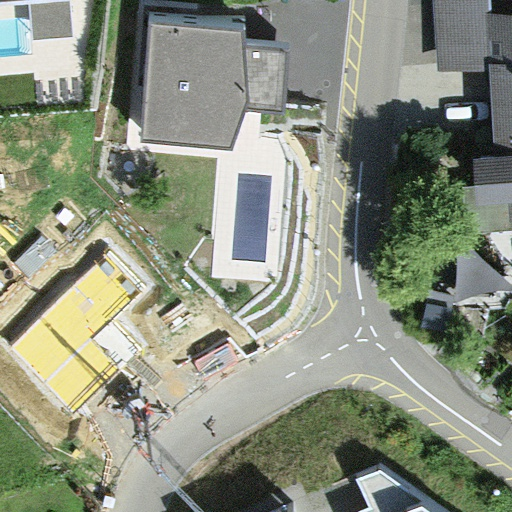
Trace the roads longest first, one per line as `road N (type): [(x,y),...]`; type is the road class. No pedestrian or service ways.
road 1 (residential): [(377,342),(355,310),(355,194),(378,0)]
road 2 (residential): [(377,342),(250,398),(171,453),(139,511)]
road 3 (residential): [(511,465),(406,386),(377,342)]
